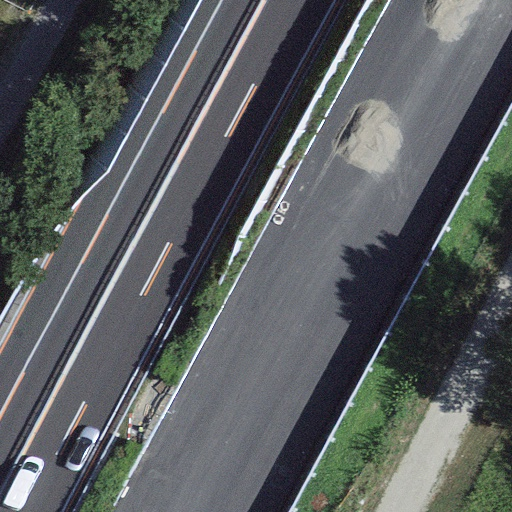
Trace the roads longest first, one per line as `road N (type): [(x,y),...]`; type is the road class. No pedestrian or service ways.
road 1 (motorway): [(180,511),(460,0)]
road 2 (motorway): [(274,0),(0,503)]
road 3 (track): [(511,266),(379,511)]
road 4 (unclassified): [(0,112),(60,0)]
